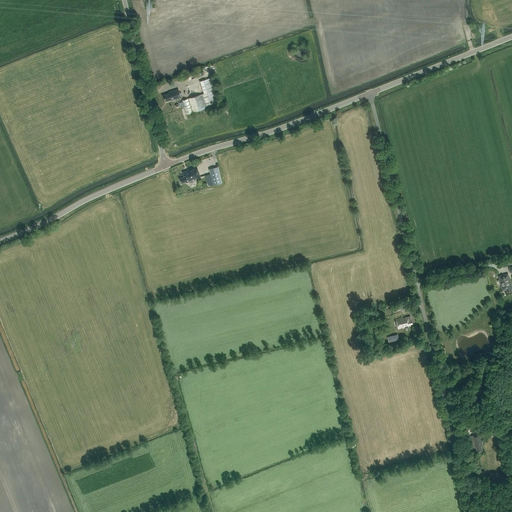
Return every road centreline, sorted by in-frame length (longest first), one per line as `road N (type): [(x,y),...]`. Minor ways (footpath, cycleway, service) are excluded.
road 1 (unclassified): [(476,511),(370,93)]
road 2 (tertiary): [(165,164),(370,93)]
road 3 (tertiary): [(0,241),(165,164)]
road 4 (unclassified): [(165,164),(124,0)]
road 5 (tertiary): [(370,93),(511,36)]
